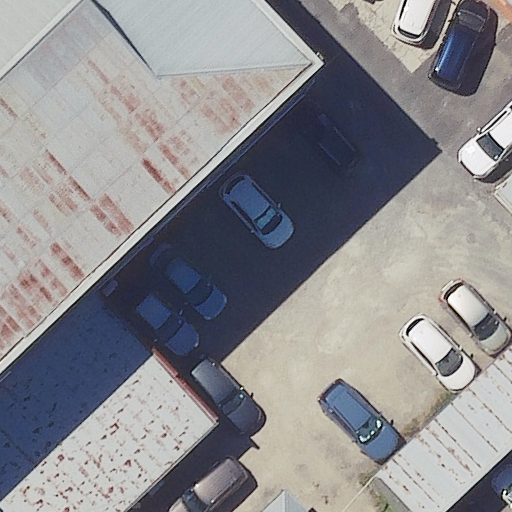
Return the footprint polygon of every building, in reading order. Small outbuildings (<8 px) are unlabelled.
[(0,0),(0,316),(188,142),(55,0),(0,0)] [(511,34),(511,0),(338,0),(437,105),(511,34)] [(511,181),(501,191),(511,202),(511,181)] [(451,511),(511,460),(511,362),(375,481),(402,511),(451,511)] [(44,404),(0,444),(0,511),(138,511),(142,509),(44,404)]
